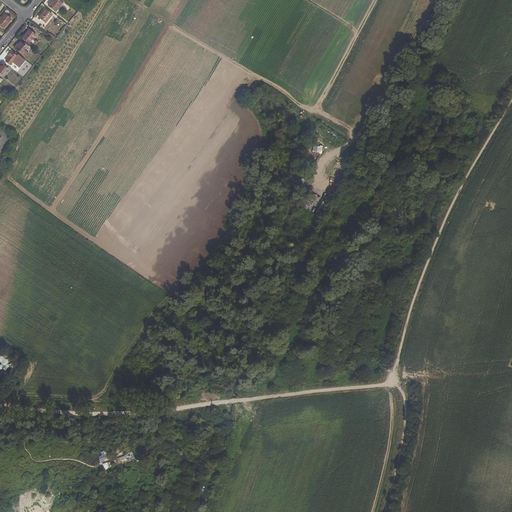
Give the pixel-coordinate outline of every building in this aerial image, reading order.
[(52,0),(48,6),(56,12),(63,3),(59,0),(52,0)] [(39,17),(46,23),(52,15),(45,10),(39,17)] [(0,23),(4,27),(11,19),(5,14),(1,18),(0,16),(0,23)] [(23,38),(29,43),(36,35),(29,30),(23,38)] [(29,53),(24,49),(26,47),(20,42),(15,48),(25,57),(29,53)] [(13,63),(19,67),(25,60),(18,54),(17,56),(11,52),(8,56),(9,56),(6,61),(10,64),(11,63),(13,64),(13,63)] [(7,357),(0,364),(0,368),(4,372),(13,363),(7,357)] [(119,463),(128,459),(126,454),(117,457),(119,463)]
